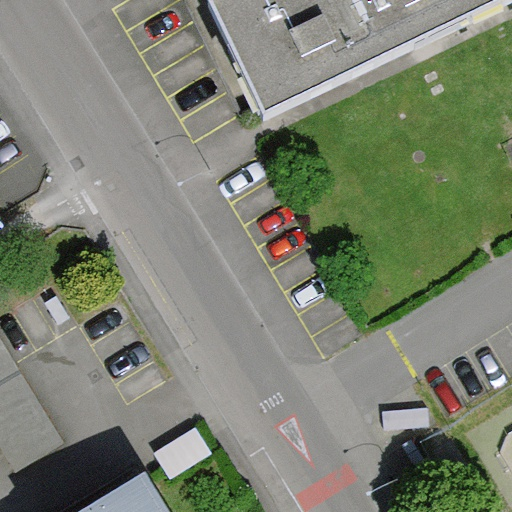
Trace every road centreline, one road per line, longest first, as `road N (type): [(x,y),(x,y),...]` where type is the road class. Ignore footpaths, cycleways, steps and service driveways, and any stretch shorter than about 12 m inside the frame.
road 1 (unclassified): [(278,426),(124,174)]
road 2 (residential): [(278,426),(511,286)]
road 3 (unclassified): [(124,174),(13,0)]
road 4 (residential): [(0,246),(124,174)]
